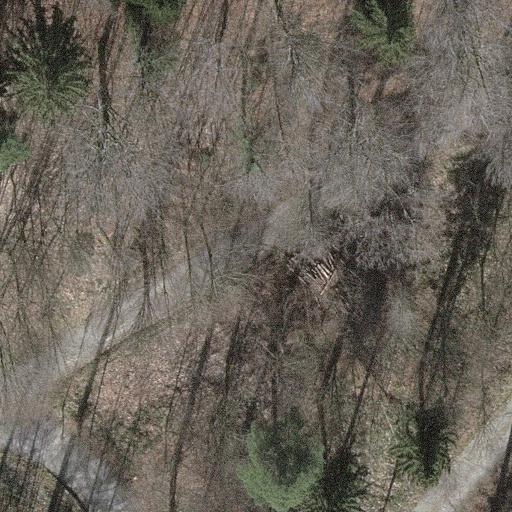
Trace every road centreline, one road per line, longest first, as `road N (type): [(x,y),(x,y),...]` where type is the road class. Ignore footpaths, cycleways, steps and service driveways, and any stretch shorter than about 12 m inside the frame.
road 1 (track): [(511,99),(166,297),(0,403)]
road 2 (track): [(0,439),(94,483),(110,511)]
